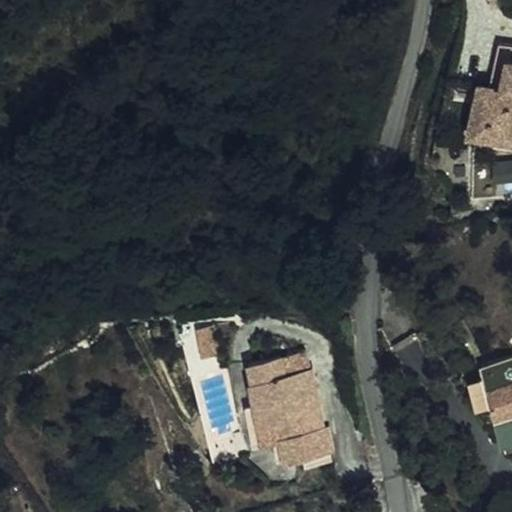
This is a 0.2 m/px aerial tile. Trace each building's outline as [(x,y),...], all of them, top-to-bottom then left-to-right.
[(511,52),(490,49),(485,78),(507,82),(504,94),(483,91),(473,89),(463,144),(480,146),(511,151),(511,143),(511,52)] [(507,82),(485,78),(483,91),(504,94),(507,82)] [(284,333),(260,338),(264,354),(287,349),(284,333)] [(511,389),(511,335),(497,340),(499,351),(495,352),(494,371),(500,382),(508,380),(511,389)] [(264,354),(260,338),(229,344),(232,362),(231,365),(240,407),(265,401),(268,414),(260,415),(266,441),(313,431),(308,406),(303,406),(293,364),(289,365),(287,349),(264,354)] [(308,451),(309,460),(338,457),(337,449),(308,451)]
